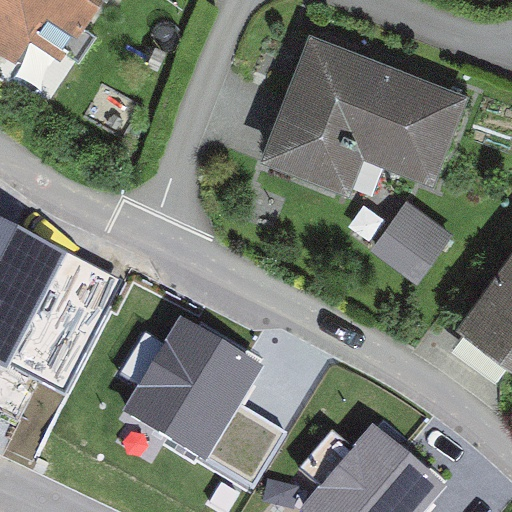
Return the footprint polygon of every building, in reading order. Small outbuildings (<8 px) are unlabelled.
[(97,0),(0,0),(0,43),(14,53),(28,30),(63,52),(97,0)] [(454,101),(314,46),(271,158),(344,187),(360,146),(426,172),(454,101)] [(406,199),(369,250),(417,284),(454,233),(406,199)] [(0,345),(41,280),(0,254),(0,345)] [(511,274),(472,329),(511,357),(511,274)] [(196,511),(267,397),(176,342),(99,468),(171,511),(196,511)] [(372,424),(300,510),(302,511),(425,511),(447,487),(372,424)]
